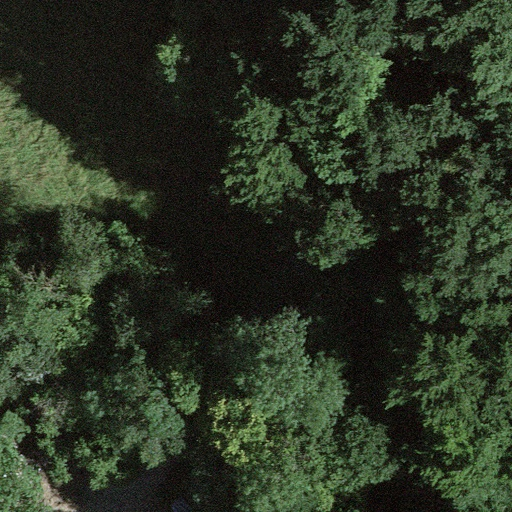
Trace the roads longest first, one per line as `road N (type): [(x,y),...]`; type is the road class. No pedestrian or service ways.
road 1 (track): [(99,511),(341,276),(410,255),(511,362)]
road 2 (track): [(410,255),(340,0)]
